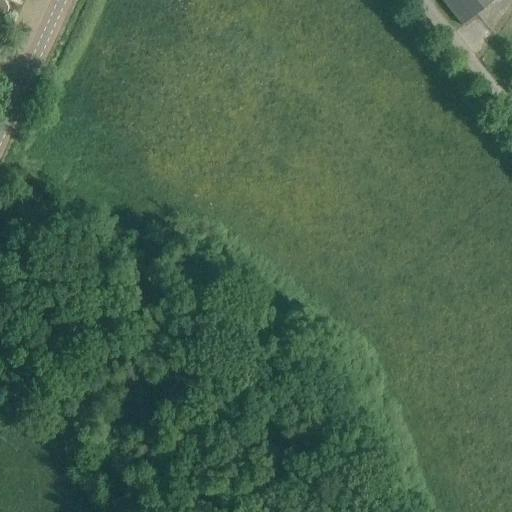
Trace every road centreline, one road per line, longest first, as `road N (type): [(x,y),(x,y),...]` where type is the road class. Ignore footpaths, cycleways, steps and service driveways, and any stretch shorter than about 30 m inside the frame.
road 1 (unclassified): [(0,138),(65,0)]
road 2 (unclassified): [(424,0),(511,105)]
